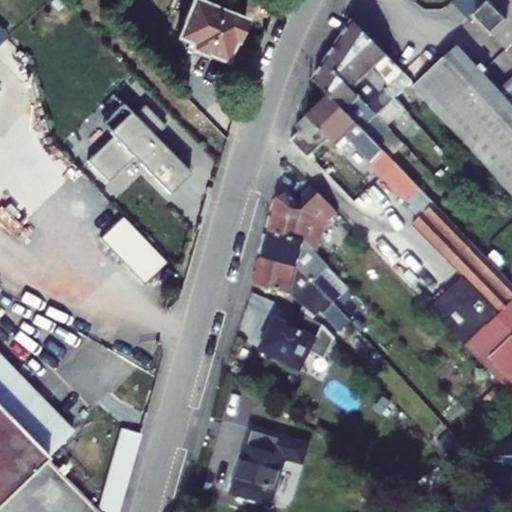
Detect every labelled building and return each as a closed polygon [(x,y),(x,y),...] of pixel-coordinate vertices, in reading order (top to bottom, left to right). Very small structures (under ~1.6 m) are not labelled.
[(422,0),(402,0),(412,10),(422,0)] [(483,0),(460,0),(453,7),(470,24),(475,18),(488,4),(483,0)] [(232,25),(178,2),(167,26),(170,27),(162,45),(210,66),(219,48),(222,49),(232,25)] [(488,4),(475,18),(493,36),(508,22),(489,3),(488,4)] [(341,45),(387,93),(396,102),(415,83),(371,39),(355,22),(341,45)] [(328,66),(370,109),(387,93),(341,45),(328,66)] [(419,87),(433,102),(446,118),(511,189),(511,80),(499,92),(459,49),(419,87)] [(316,83),(331,99),(364,133),(378,119),(370,109),(328,66),(316,83)] [(194,169),(159,134),(169,124),(146,102),(136,111),(124,99),(101,122),(113,134),(89,159),(110,180),(134,155),(171,192),(194,169)] [(304,138),(321,155),(333,144),(384,200),(394,190),(421,218),(413,227),(492,310),(511,331),(511,347),(509,350),(511,353),(511,289),(364,133),(331,99),(298,132),(304,138)] [(393,124),(388,129),(393,135),(398,130),(393,124)] [(383,133),(389,139),(393,135),(388,129),(383,133)] [(321,155),(304,138),(294,148),(311,164),(321,155)] [(309,240),(321,253),(325,224),(336,213),(312,188),(299,200),(290,191),(282,192),(271,230),(309,240)] [(271,230),(264,254),(306,268),(338,305),(346,297),(325,274),(334,266),(321,253),(309,240),(271,230)] [(264,254),(257,282),(293,291),(312,313),(318,307),(327,316),(338,305),(306,268),(264,254)] [(451,291),(429,312),(478,362),(484,356),(493,365),(509,350),(480,321),(451,291)] [(511,347),(511,331),(492,310),(480,321),(509,350),(511,347)] [(293,327),(318,340),(324,327),(299,313),(293,327)] [(293,327),(280,320),(265,351),(304,370),(318,340),(293,327)] [(511,353),(509,350),(493,365),(511,384),(511,353)] [(90,476),(55,439),(68,427),(0,354),(0,401),(44,449),(80,486),(90,476)] [(0,490),(44,449),(0,401),(0,490)] [(119,421),(94,501),(98,505),(104,511),(110,511),(135,426),(119,421)] [(277,445),(242,433),(221,498),(257,510),(277,445)] [(511,442),(509,445),(494,445),(493,469),(501,477),(511,477),(511,442)]
